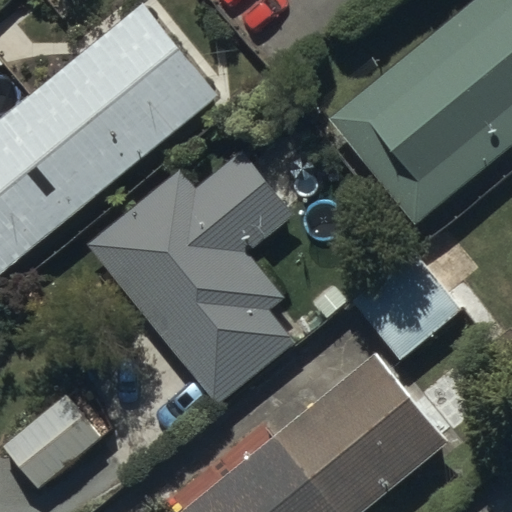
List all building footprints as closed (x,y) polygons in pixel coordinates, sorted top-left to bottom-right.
[(511,165),(511,0),(493,0),(333,134),(422,241),(511,165)] [(0,292),(222,108),(146,16),(0,136),(0,292)] [(95,257),(221,414),(298,353),(272,320),(286,309),(251,266),(297,229),(247,166),(201,203),(186,185),(95,257)] [(418,265),(356,314),(401,370),(463,321),(418,265)] [(388,511),(453,459),(379,369),(204,511),(388,511)] [(66,404),(6,456),(46,502),(106,451),(66,404)]
